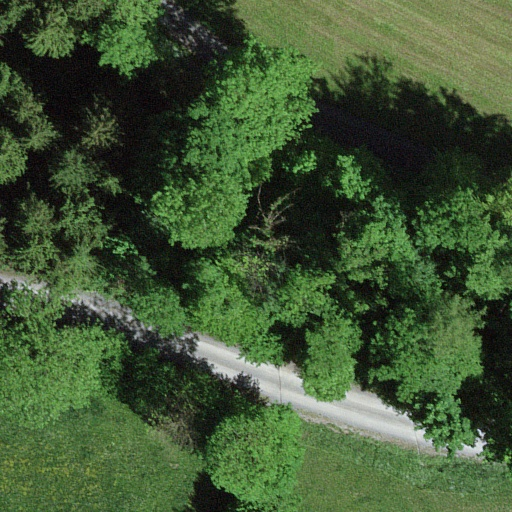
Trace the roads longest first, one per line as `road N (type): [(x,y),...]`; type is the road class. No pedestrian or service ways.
road 1 (track): [(511,449),(250,382),(94,327),(0,322)]
road 2 (track): [(511,226),(391,174),(154,0)]
